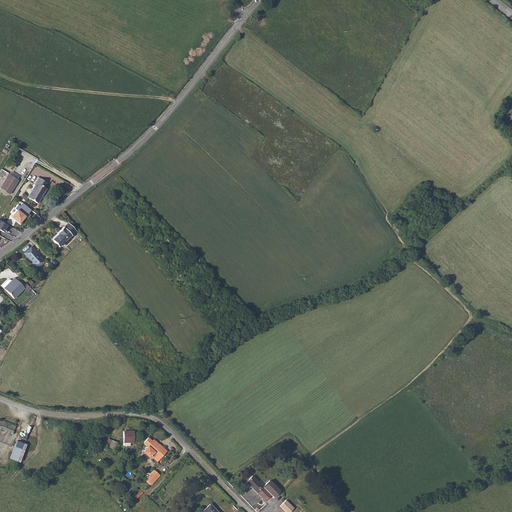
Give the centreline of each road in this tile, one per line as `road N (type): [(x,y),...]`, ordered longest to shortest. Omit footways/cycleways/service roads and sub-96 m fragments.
road 1 (tertiary): [(259,0),(156,126),(0,255)]
road 2 (residential): [(0,399),(72,418),(158,420),(249,511)]
road 3 (track): [(177,103),(31,88),(0,77)]
